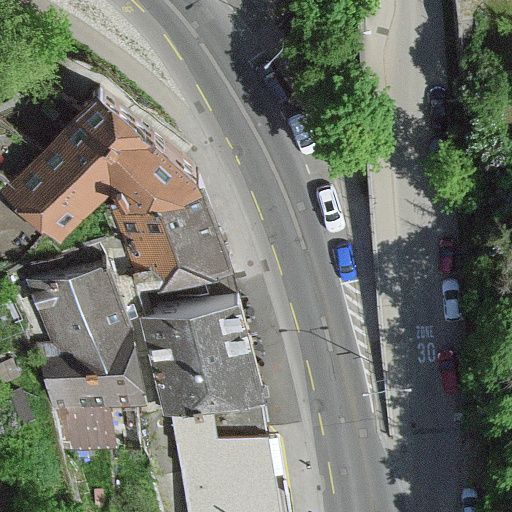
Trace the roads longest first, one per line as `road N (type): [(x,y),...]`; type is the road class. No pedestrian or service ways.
road 1 (secondary): [(159,0),(219,84),(265,175),(308,293),(352,511)]
road 2 (residential): [(411,511),(422,440),(405,0)]
